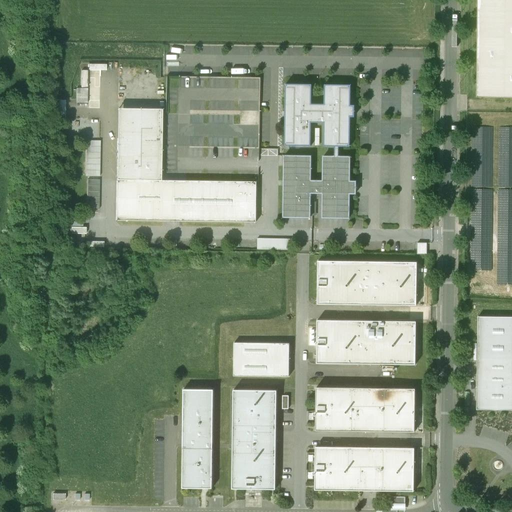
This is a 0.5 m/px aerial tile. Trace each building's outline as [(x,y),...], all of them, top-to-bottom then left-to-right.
[(511,0),(477,0),(477,97),(511,97),(511,0)] [(209,92),(261,92),(261,76),(202,76),(202,85),(203,85),(203,93),(209,93),(209,92)] [(350,157),(338,157),(339,147),(350,147),(350,117),(354,117),(354,106),(350,106),(351,85),(324,85),(324,104),(311,104),(312,85),(285,84),(285,146),(311,146),(311,123),(324,123),(324,147),(335,147),(334,157),(323,157),(323,181),(310,181),(311,156),(284,156),(283,217),(310,218),(310,193),(323,193),(322,218),(349,218),(349,194),(355,194),(356,182),(349,182),(350,157)] [(87,89),(76,88),(76,103),(87,103),(87,89)] [(161,108),(118,108),(116,180),(160,181),(161,108)] [(100,141),(89,141),(89,147),(86,147),(85,176),(99,177),(100,141)] [(99,180),(87,180),(87,209),(99,209),(99,180)] [(160,181),(116,180),(116,220),(256,222),(256,182),(160,181)] [(291,239),(257,239),(257,250),(291,250),(291,239)] [(427,243),(417,243),(417,254),(426,254),(427,243)] [(511,255),(475,255),(474,285),(511,285),(511,255)] [(417,262),(318,261),(317,304),(416,306),(417,262)] [(511,317),(478,317),(476,410),(511,410),(511,317)] [(416,322),(317,320),(316,364),(415,365),(416,322)] [(289,344),(234,343),(234,376),(289,377),(289,344)] [(415,389),(316,388),(316,431),(414,432),(415,389)] [(214,390),(183,389),(183,448),(213,449),(214,390)] [(277,391),(233,390),(232,489),(275,489),(277,391)] [(414,448),(315,447),(315,490),(414,491),(414,448)] [(213,449),(183,448),(182,488),(212,489),(213,449)] [(405,497),(391,497),(391,505),(405,505),(405,497)]
